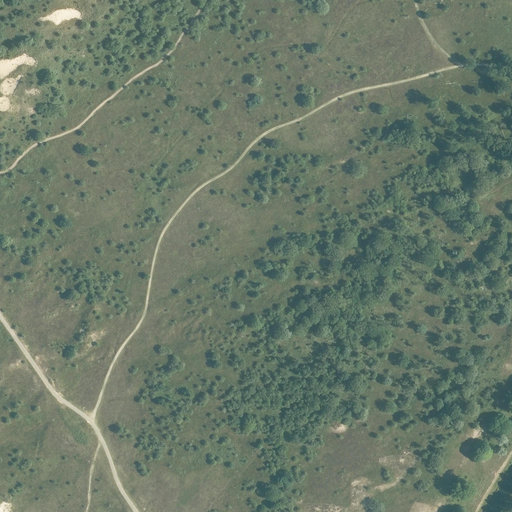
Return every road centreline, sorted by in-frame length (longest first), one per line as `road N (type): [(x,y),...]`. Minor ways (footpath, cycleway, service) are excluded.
road 1 (track): [(91,422),(114,358),(142,318),(163,231),(183,203),(272,130),(355,91),(463,65)]
road 2 (unknown): [(209,0),(169,52),(79,126),(31,146),(0,173)]
road 3 (track): [(101,440),(48,386),(0,316)]
